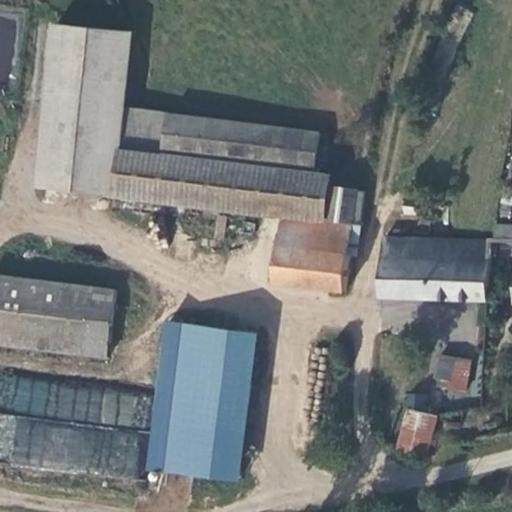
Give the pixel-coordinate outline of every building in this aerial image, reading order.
[(139,35),(63,25),(42,188),(118,197),(129,113),(139,35)] [(314,180),(321,138),(129,113),(124,153),(314,180)] [(314,180),(124,153),(118,197),(291,219),(332,225),(337,192),(338,183),(314,180)] [(350,295),(360,196),(337,192),(332,225),(291,219),(284,281),(283,287),(350,295)] [(511,227),(504,226),(503,243),(511,243),(511,227)] [(389,300),(494,305),(497,269),(492,268),(494,247),(393,242),(388,242),(389,300)] [(118,289),(0,276),(0,343),(110,356),(118,289)] [(274,286),(283,287),(284,281),(275,279),(274,286)] [(196,330),(177,478),(252,487),(271,339),(196,330)] [(476,365),(443,358),(438,387),(471,393),(476,365)] [(135,392),(0,377),(0,412),(132,427),(135,392)] [(415,398),(413,417),(414,417),(428,419),(431,400),(415,398)] [(0,417),(0,464),(135,476),(139,429),(0,417)] [(436,460),(443,422),(428,419),(414,417),(413,417),(407,455),(436,460)]
